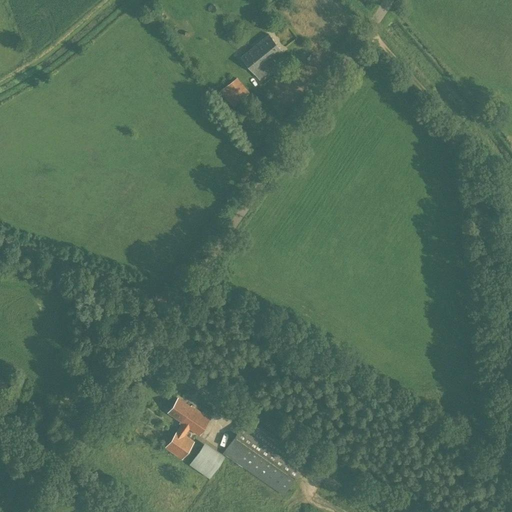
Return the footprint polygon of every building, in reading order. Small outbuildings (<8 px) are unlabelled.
[(268,36),(240,58),(258,82),(269,73),(264,67),(282,53),(268,36)] [(220,90),(232,107),(249,94),(237,78),(220,90)] [(179,423),(181,424),(165,447),(182,459),(194,441),(185,435),(189,429),(198,435),(214,413),(205,407),(200,412),(191,405),(190,406),(177,397),(168,412),(180,421),(179,423)] [(224,455),(205,442),(189,464),(209,478),(224,455)] [(241,478),(221,464),(212,476),(233,490),(241,478)] [(216,510),(214,511),(244,511),(232,503),(228,508),(226,507),(225,508),(222,506),(218,511),(216,510)]
